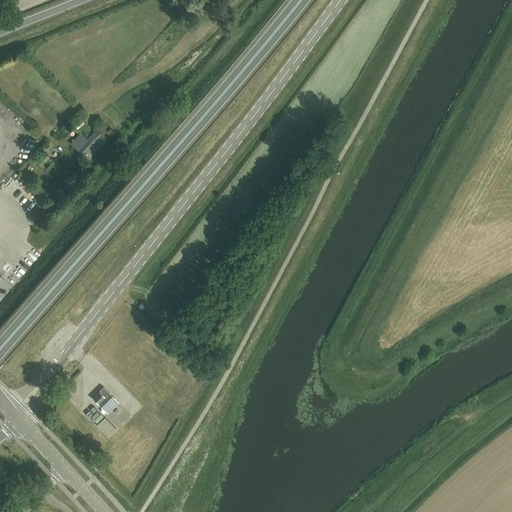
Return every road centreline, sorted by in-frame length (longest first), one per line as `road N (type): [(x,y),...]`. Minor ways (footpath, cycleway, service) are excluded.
road 1 (secondary): [(16,417),(340,0)]
road 2 (trunk): [(0,348),(300,0)]
